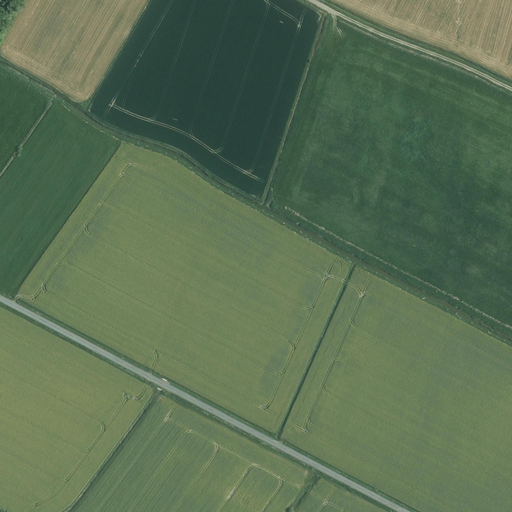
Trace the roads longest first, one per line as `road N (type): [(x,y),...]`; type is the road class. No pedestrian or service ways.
road 1 (secondary): [(0,297),(402,511)]
road 2 (track): [(511,90),(310,0)]
